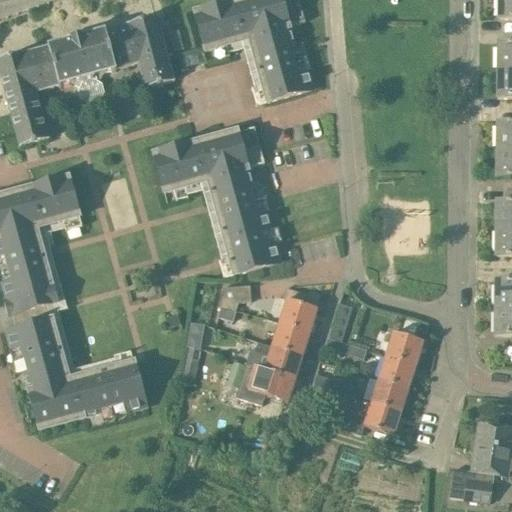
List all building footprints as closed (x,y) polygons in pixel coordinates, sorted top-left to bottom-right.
[(243,0),(194,14),(205,53),(241,44),(244,39),(252,44),(251,46),(267,104),(312,92),(307,72),(301,73),(289,29),(305,24),(298,0),(243,0)] [(511,0),(498,0),(498,22),(511,21),(511,0)] [(156,19),(0,61),(0,80),(19,149),(48,141),(35,95),(59,88),(72,85),(79,89),(77,92),(80,101),(104,94),(102,85),(99,84),(103,76),(115,73),(115,72),(138,66),(145,91),(174,83),(156,19)] [(498,72),(511,72),(511,44),(498,45),(498,72)] [(200,54),(179,60),(182,70),(203,64),(200,54)] [(511,72),(498,72),(497,100),(511,100),(511,72)] [(497,151),(511,151),(511,124),(497,124),(497,151)] [(153,155),(164,195),(200,185),(203,181),(210,186),(209,187),(234,277),(279,265),(274,244),(281,243),(277,231),(271,233),(265,213),(268,212),(261,189),(253,191),(247,170),(264,166),(254,129),(237,134),(237,132),(212,139),(213,142),(196,147),(195,144),(153,155)] [(511,151),(497,151),(497,180),(511,179),(511,151)] [(18,352),(40,432),(124,409),(125,415),(145,409),(133,364),(76,379),(74,383),(66,378),(67,377),(48,307),(57,305),(38,234),(36,233),(41,226),(44,228),(80,218),(69,178),(0,197),(0,253),(8,281),(2,283),(7,302),(5,302),(10,318),(18,316),(22,329),(6,333),(12,353),(18,352)] [(496,231),(511,231),(511,203),(496,203),(496,231)] [(511,231),(496,231),(496,259),(511,259),(511,231)] [(511,282),(496,282),(495,311),(511,310),(511,282)] [(218,306),(237,312),(238,306),(251,305),(250,288),(221,290),(218,306)] [(310,335),(317,311),(287,301),(279,325),(310,335)] [(237,312),(218,306),(217,309),(220,310),(217,320),(233,324),(237,312)] [(340,306),(333,329),(345,333),(352,310),(340,306)] [(511,310),(495,311),(495,338),(511,338),(511,310)] [(177,317),(165,320),(167,330),(179,327),(177,317)] [(310,335),(279,325),(272,348),(302,357),(310,335)] [(416,367),(423,344),(393,334),(386,358),(416,367)] [(188,337),(186,349),(200,351),(202,340),(188,337)] [(348,357),(351,348),(327,340),(325,350),(348,357)] [(302,357),(272,348),(258,344),(255,352),(250,351),(246,365),(295,381),(302,357)] [(351,348),(348,357),(363,362),(366,352),(351,348)] [(188,349),(180,384),(193,387),(201,352),(188,349)] [(416,367),(386,358),(379,381),(408,390),(416,367)] [(295,381),(246,365),(245,366),(255,369),(247,393),(287,405),(295,381)] [(337,393),(340,384),(316,377),(313,386),(337,393)] [(408,390),(379,381),(371,404),(401,413),(408,390)] [(355,389),(340,384),(337,393),(352,398),(355,389)] [(401,413),(371,404),(368,415),(364,414),(360,425),(364,427),(363,428),(393,438),(401,413)] [(329,415),(326,427),(341,432),(353,435),(356,424),(329,415)] [(468,474),(464,502),(488,506),(492,477),(506,479),(507,472),(511,473),(511,430),(479,426),(472,474),(468,474)]
